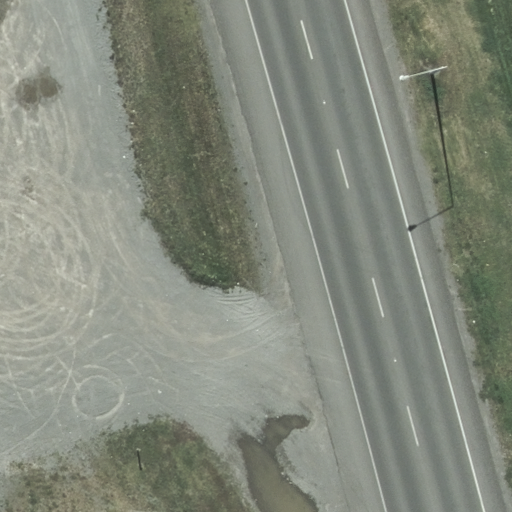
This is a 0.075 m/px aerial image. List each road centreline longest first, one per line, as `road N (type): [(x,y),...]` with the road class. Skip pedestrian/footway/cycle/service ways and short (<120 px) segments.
road 1 (trunk): [(436,511),(293,0)]
road 2 (track): [(0,34),(116,511)]
